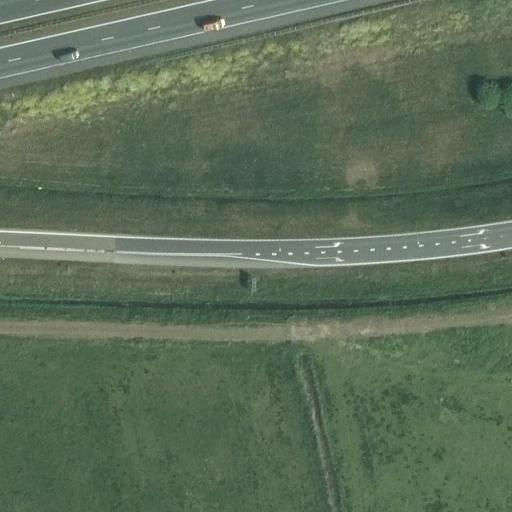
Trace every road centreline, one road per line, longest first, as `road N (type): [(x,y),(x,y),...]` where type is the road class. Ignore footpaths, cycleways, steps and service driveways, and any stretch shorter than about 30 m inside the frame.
road 1 (motorway): [(0,242),(339,246),(511,227)]
road 2 (motorway): [(0,63),(281,0)]
